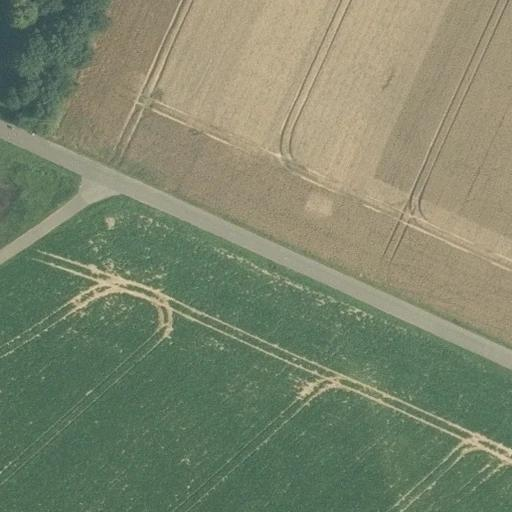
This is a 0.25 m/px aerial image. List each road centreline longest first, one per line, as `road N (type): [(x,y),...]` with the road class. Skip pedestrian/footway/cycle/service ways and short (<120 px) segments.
road 1 (track): [(100,179),(511,363)]
road 2 (track): [(0,254),(77,204),(100,179)]
